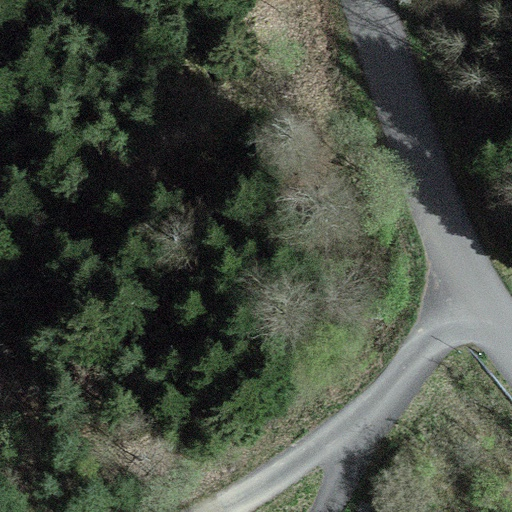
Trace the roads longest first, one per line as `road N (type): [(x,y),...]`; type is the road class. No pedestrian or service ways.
road 1 (unclassified): [(511,338),(478,302),(455,250),(368,0)]
road 2 (track): [(478,302),(369,406),(213,511)]
